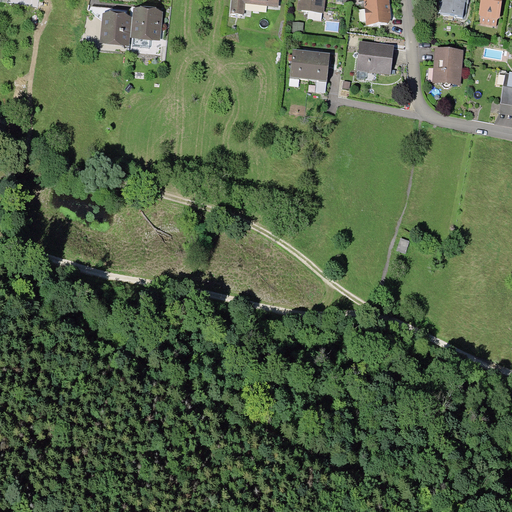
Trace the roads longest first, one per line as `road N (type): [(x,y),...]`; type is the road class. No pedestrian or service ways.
road 1 (track): [(416,511),(127,357),(0,273)]
road 2 (track): [(0,131),(67,165),(237,215),(378,313)]
road 3 (track): [(0,244),(303,313),(378,313)]
road 4 (residential): [(511,133),(425,116),(413,92),(406,0)]
road 5 (track): [(378,313),(511,371)]
